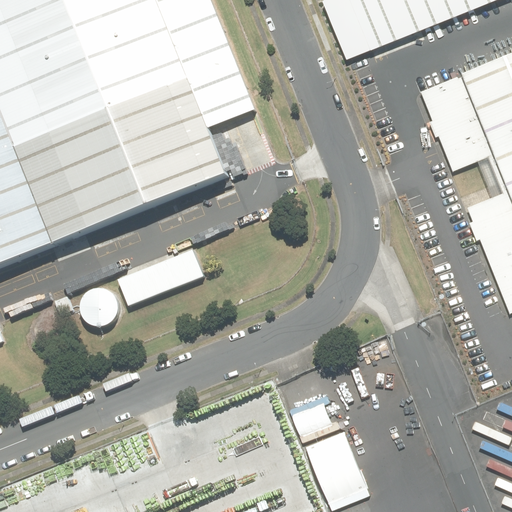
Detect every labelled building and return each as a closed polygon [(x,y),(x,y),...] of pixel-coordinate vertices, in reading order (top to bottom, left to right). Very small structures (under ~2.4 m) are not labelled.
[(0,0),(0,289),(246,185),(220,125),(256,109),(209,0),(0,0)] [(319,0),(345,63),(503,0),(319,0)] [(511,197),(471,213),(511,321),(511,60),(424,93),(455,176),(501,159),(511,187),(511,197)] [(70,298),(58,303),(63,315),(75,310),(70,298)] [(44,343),(46,344),(47,344),(49,344),(51,343),(53,342),(55,341),(56,340),(58,338),(59,336),(60,334),(60,331),(60,329),(59,327),(59,325),(57,323),(56,321),(54,320),(52,319),(50,318),(48,318),(46,318),(43,318),(41,319),(39,320),(38,322),(36,324),(35,326),(35,328),(34,330),(34,332),(35,335),(36,337),(37,338),(38,340),(40,342),(42,343),(44,343)]
